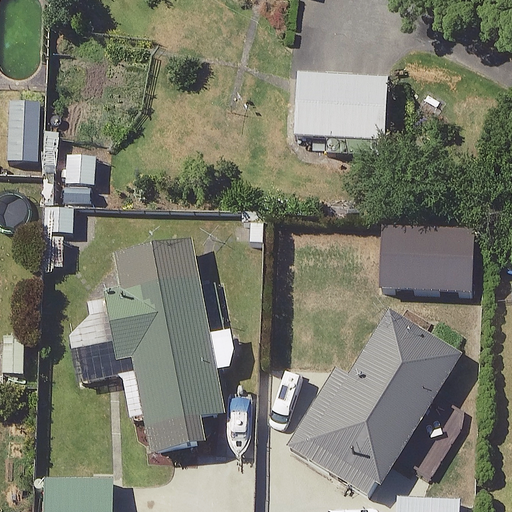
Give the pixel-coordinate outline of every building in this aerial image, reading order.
[(394,86),(298,81),(295,156),(390,161),(394,86)] [(42,111),(13,110),(11,172),(40,173),(42,111)] [(109,167),(70,167),(70,204),(108,204),(109,167)] [(215,350),(197,257),(116,273),(122,301),(87,308),(98,360),(119,356),(133,431),(149,428),(157,468),(230,453),(216,382),(240,377),(234,346),(215,350)] [(380,511),(466,368),(394,325),(355,390),(341,381),(294,461),(380,511)] [(114,511),(115,493),(52,491),(51,511),(114,511)]
